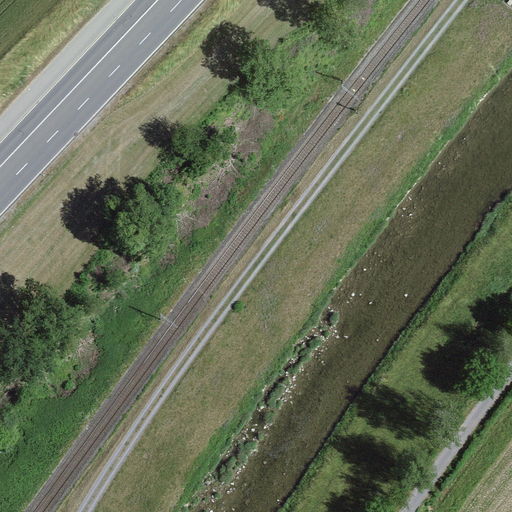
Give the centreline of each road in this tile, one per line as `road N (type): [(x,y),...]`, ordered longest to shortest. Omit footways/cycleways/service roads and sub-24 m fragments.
road 1 (track): [(87,511),(252,272),(462,0)]
road 2 (primary): [(170,0),(0,180)]
road 3 (track): [(511,369),(406,511)]
